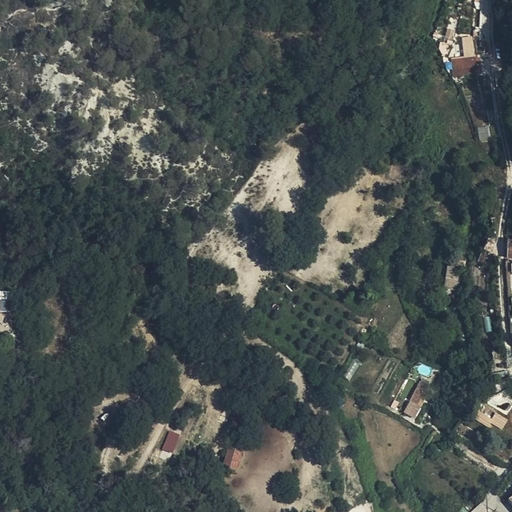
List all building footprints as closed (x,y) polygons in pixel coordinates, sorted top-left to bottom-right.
[(474,58),(471,41),(465,42),(465,46),(463,46),(465,59),(474,58)] [(446,56),(450,46),(441,44),(440,50),(446,56)] [(452,278),(459,279),(460,268),(453,267),(452,278)] [(458,289),(459,282),(451,281),(446,280),(446,287),(458,289)] [(464,305),(460,290),(455,291),(457,294),(449,297),(452,309),(464,305)] [(489,307),(486,294),(480,295),(483,308),(489,307)] [(14,341),(19,337),(16,333),(10,338),(14,341)] [(418,406),(424,394),(426,389),(418,386),(410,402),(418,406)] [(428,395),(424,394),(418,406),(421,408),(428,395)] [(483,406),(477,419),(502,430),(508,417),(483,406)] [(460,436),(471,443),(476,436),(477,434),(467,426),(460,436)] [(173,453),(180,434),(169,430),(162,449),(173,453)] [(476,436),(471,443),(482,450),(486,443),(476,436)] [(236,472),(243,447),(230,444),(223,468),(236,472)]
